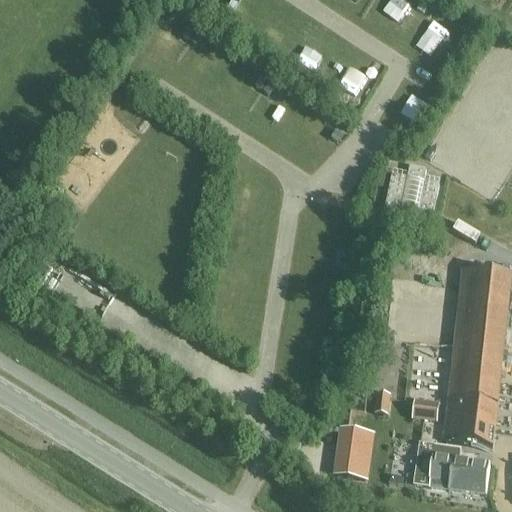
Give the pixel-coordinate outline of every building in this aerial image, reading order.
[(430,25),(450,39),(463,20),(443,7),(430,25)] [(391,177),(384,211),(431,221),(439,186),(423,183),(426,172),(409,168),(407,180),(391,177)] [(393,284),(387,336),(447,343),(448,337),(456,338),(448,403),(443,445),(491,451),(497,409),(511,281),(463,275),(460,298),(452,297),(453,291),(393,284)] [(377,396),(375,417),(387,418),(390,398),(377,396)] [(411,421),(436,424),(439,407),(414,404),(411,421)] [(340,431),(338,448),(370,452),(372,436),(359,434),(340,431)] [(448,494),(486,499),(489,468),(459,464),(461,451),(434,448),(430,481),(449,484),(448,494)]
